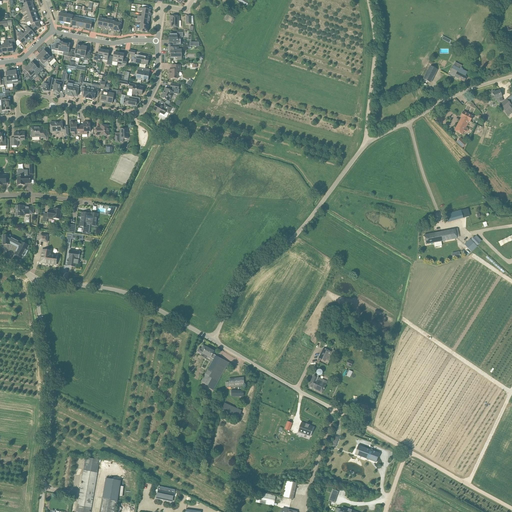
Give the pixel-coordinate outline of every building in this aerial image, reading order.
[(22,10),(33,7),(32,3),(33,3),(33,1),(24,4),(25,6),(19,9),(20,11),(22,10)] [(37,17),(36,14),(36,13),(37,13),(36,11),(28,14),(28,17),(23,19),(23,21),(25,21),(37,17)] [(73,16),(66,15),(65,22),(71,24),(73,16)] [(77,27),(79,19),(73,18),(73,16),(71,24),(71,26),(77,27)] [(84,28),(86,17),(80,16),(79,19),(77,27),(84,28)] [(179,21),(179,16),(170,16),(170,23),(171,23),(171,28),(179,28),(179,21)] [(40,22),(39,21),(39,20),(38,20),(37,17),(25,21),(26,23),(30,22),(31,25),(32,24),(38,22),(40,22)] [(95,22),(96,19),(86,17),(84,28),(91,30),(92,25),(92,22),(95,22)] [(149,20),(138,19),(137,21),(141,22),(140,26),(149,27),(150,24),(149,24),(149,20)] [(120,32),(121,27),(122,20),(120,20),(119,24),(114,23),(113,31),(116,32),(116,31),(120,32)] [(30,28),(34,33),(40,28),(38,22),(32,24),(32,26),(30,28)] [(34,33),(30,28),(27,26),(25,28),(28,31),(26,33),(32,39),(33,38),(33,37),(35,34),(34,33)] [(26,33),(24,34),(24,35),(21,31),(19,33),(28,42),(30,40),(31,40),(32,39),(26,33)] [(25,44),(28,42),(19,33),(17,35),(20,38),(18,40),(24,47),(26,45),(25,44)] [(169,34),(169,42),(173,42),(174,42),(175,42),(175,45),(181,45),(181,37),(182,37),(183,33),(178,33),(178,34),(174,34),(169,34)] [(13,47),(13,45),(15,45),(14,39),(9,40),(6,40),(8,53),(11,52),(11,53),(14,53),(13,47)] [(56,45),(57,45),(56,47),(55,51),(64,52),(65,43),(60,42),(60,41),(59,40),(58,40),(57,40),(56,40),(55,41),(55,42),(55,43),(55,44),(56,44),(56,45)] [(71,57),(73,50),(70,49),(71,44),(65,43),(64,52),(67,53),(66,56),(71,57)] [(82,46),(77,45),(76,50),(73,50),(71,57),(77,58),(80,59),(80,57),(82,46)] [(86,53),(86,52),(87,47),(82,46),(80,57),(85,58),(89,59),(90,53),(86,53)] [(178,47),(174,47),(169,47),(169,54),(171,54),(171,58),(177,58),(177,60),(182,60),(182,50),(178,50),(178,47)] [(53,57),(53,55),(52,50),(49,50),(49,53),(48,54),(44,50),(40,54),(49,63),(55,58),(53,57)] [(103,60),(104,51),(99,50),(98,54),(95,53),(94,60),(98,61),(98,59),(103,60)] [(111,57),(108,57),(109,51),(104,51),(103,60),(108,61),(107,65),(109,65),(111,57)] [(118,62),(119,53),(114,52),(113,58),(111,57),(109,65),(112,66),(113,62),(118,62)] [(128,60),(124,59),(124,54),(119,53),(118,62),(117,65),(118,66),(119,66),(121,67),(122,66),(122,67),(122,66),(126,67),(128,60)] [(46,66),(49,63),(40,54),(37,58),(40,62),(38,64),(43,69),(46,66)] [(146,57),(144,56),(137,55),(136,63),(143,65),(143,64),(148,65),(149,58),(146,57)] [(43,69),(38,64),(36,66),(32,62),(28,66),(35,73),(39,69),(41,71),(43,69)] [(454,65),(448,75),(454,78),(455,77),(464,82),(467,77),(465,77),(467,72),(468,72),(466,71),(463,70),(463,69),(461,68),(462,66),(455,62),(454,65)] [(180,65),(177,65),(172,65),(172,70),(169,70),(169,79),(174,79),(178,79),(178,72),(180,72),(180,65)] [(36,74),(35,73),(28,66),(24,70),(28,73),(26,75),(32,82),(34,79),(33,78),(36,74)] [(423,79),(430,83),(437,70),(430,66),(423,79)] [(146,69),(141,68),(137,67),(136,71),(138,71),(136,79),(144,81),(148,81),(149,73),(145,72),(146,69)] [(4,85),(13,84),(11,71),(6,72),(6,78),(3,78),(4,85)] [(21,83),(21,81),(20,76),(17,76),(16,71),(11,71),(13,84),(18,84),(21,83)] [(44,85),(42,85),(42,88),(43,88),(43,90),(44,91),(43,91),(46,92),(46,91),(50,92),(50,90),(54,91),(55,82),(56,80),(51,79),(49,78),(48,82),(47,83),(44,82),(44,85)] [(55,82),(54,91),(53,92),(56,93),(56,94),(59,94),(59,93),(59,94),(61,87),(63,88),(65,81),(60,80),(58,81),(58,83),(55,82)] [(73,85),(74,81),(69,80),(69,82),(68,82),(67,86),(65,94),(68,95),(68,96),(71,97),(73,85)] [(108,93),(109,88),(105,87),(106,82),(102,81),(101,86),(100,88),(103,89),(101,101),(103,102),(103,103),(104,103),(106,104),(108,93)] [(89,99),(92,84),(83,83),(83,85),(81,91),(84,92),(83,97),(86,98),(89,99)] [(92,84),(89,99),(92,100),(92,99),(95,99),(96,94),(99,95),(100,88),(101,86),(96,85),(94,86),(93,87),(93,88),(92,88),(92,84)] [(138,86),(133,85),(130,84),(129,89),(133,89),(132,94),(138,95),(138,94),(142,95),(143,90),(142,90),(143,88),(138,87),(138,86)] [(165,92),(162,98),(169,102),(173,93),(174,93),(175,93),(178,94),(179,90),(179,85),(171,84),(170,88),(172,89),(170,91),(166,88),(164,92),(165,92)] [(79,86),(73,85),(71,97),(74,97),(74,96),(77,97),(79,88),(79,86)] [(112,93),(108,93),(106,104),(107,104),(109,104),(110,104),(110,103),(112,104),(114,96),(117,97),(118,91),(113,89),(112,93)] [(494,96),(491,97),(492,99),(494,99),(495,99),(496,99),(498,103),(505,111),(505,112),(509,116),(511,113),(511,95),(507,99),(503,102),(502,97),(501,97),(502,97),(500,91),(492,93),(494,96)] [(134,97),(129,96),(125,95),(123,105),(132,106),(132,105),(136,106),(137,101),(133,100),(134,97)] [(172,107),(170,105),(165,103),(163,107),(157,103),(153,110),(158,113),(160,114),(159,114),(164,117),(166,112),(169,113),(172,107)] [(2,106),(0,105),(0,114),(3,114),(3,111),(11,111),(10,105),(2,106)] [(460,117),(461,117),(469,122),(470,122),(473,117),(463,112),(460,117)] [(469,122),(461,117),(454,131),(462,135),(464,131),(466,132),(467,132),(468,130),(468,129),(466,127),(469,122)] [(68,136),(68,132),(68,127),(64,127),(64,128),(63,128),(62,122),(50,122),(51,133),(64,132),(64,136),(68,136)] [(81,126),(77,126),(77,122),(71,122),(71,132),(74,132),(74,135),(81,135),(81,126)] [(90,132),(90,127),(90,122),(84,122),(84,126),(81,126),(81,135),(87,134),(87,132),(90,132)] [(109,135),(109,131),(109,126),(101,126),(101,128),(96,128),(96,135),(101,135),(101,136),(109,135)] [(46,138),(46,136),(46,131),(43,131),(43,128),(31,128),(31,138),(46,138)] [(128,139),(128,134),(128,129),(121,129),(121,136),(119,136),(119,135),(115,135),(115,140),(115,142),(119,142),(123,142),(123,139),(128,139)] [(25,141),(25,137),(25,132),(20,132),(20,133),(14,133),(14,138),(11,138),(11,143),(11,146),(18,146),(18,141),(25,141)] [(467,144),(460,138),(456,142),(463,148),(467,144)] [(18,176),(17,176),(17,185),(24,185),(24,183),(30,183),(30,176),(28,176),(28,170),(24,170),(24,169),(18,170),(18,176)] [(24,206),(16,206),(16,216),(24,216),(24,214),(33,214),(33,207),(24,207),(24,206)] [(47,217),(48,217),(53,218),(53,219),(60,220),(62,210),(54,209),(54,211),(48,210),(47,217)] [(448,222),(463,218),(461,210),(446,215),(448,222)] [(89,213),(81,212),(81,216),(81,221),(80,221),(79,226),(83,227),(82,233),(87,233),(87,234),(88,234),(88,233),(89,234),(90,225),(95,226),(97,218),(98,218),(98,214),(92,213),(91,214),(88,214),(89,213)] [(435,233),(424,235),(426,245),(434,243),(435,247),(442,246),(441,242),(457,239),(457,237),(455,231),(455,229),(435,233)] [(48,235),(41,234),(40,241),(47,242),(48,235)] [(21,242),(10,236),(10,235),(2,235),(3,245),(10,245),(10,244),(17,248),(15,252),(16,252),(15,254),(19,255),(18,256),(22,258),(24,256),(25,257),(28,251),(26,250),(29,246),(21,242)] [(472,238),(471,240),(477,246),(480,243),(474,237),(472,238)] [(477,247),(470,239),(464,245),(472,252),(477,247)] [(46,250),(42,249),(40,263),(45,264),(45,262),(48,263),(49,263),(49,264),(51,264),(56,265),(57,262),(57,261),(58,261),(58,260),(58,259),(57,259),(57,258),(57,256),(50,254),(51,251),(49,251),(48,250),(47,250),(46,250)] [(80,252),(69,250),(68,258),(69,258),(68,266),(75,267),(76,264),(78,264),(79,260),(80,252)] [(213,354),(214,351),(211,350),(211,349),(207,347),(207,348),(206,347),(203,346),(201,349),(199,348),(197,351),(202,354),(203,353),(207,356),(207,357),(210,359),(211,358),(214,359),(201,382),(208,386),(207,387),(213,390),(226,367),(230,369),(232,364),(213,354)] [(323,348),(318,358),(325,362),(326,360),(329,361),(332,355),(333,356),(336,351),(333,350),(332,353),(323,348)] [(318,378),(319,376),(320,376),(321,375),(322,375),(322,374),(322,373),(322,372),(322,371),(321,370),(320,370),(319,370),(318,370),(317,371),(317,372),(316,373),(317,374),(318,375),(317,377),(314,376),(311,382),(308,387),(322,393),(323,390),(324,390),(325,388),(324,388),(327,382),(318,378)] [(226,387),(244,386),(244,378),(229,379),(229,382),(226,382),(226,387)] [(242,419),(243,414),(241,414),(243,409),(224,404),(222,412),(242,419)] [(301,423),(297,432),(310,437),(314,427),(309,426),(309,425),(306,424),(301,423)] [(361,447),(358,455),(367,458),(366,459),(367,459),(369,460),(376,463),(376,462),(379,453),(380,453),(372,450),(370,450),(361,446),(361,447)] [(99,460),(86,458),(77,510),(91,511),(99,460)] [(113,464),(123,469),(125,465),(115,459),(113,464)] [(99,511),(115,511),(121,481),(106,478),(99,511)] [(286,498),(292,499),(293,500),(297,483),(290,482),(289,486),(286,498)] [(158,488),(156,498),(157,498),(172,501),(174,492),(158,488)]
